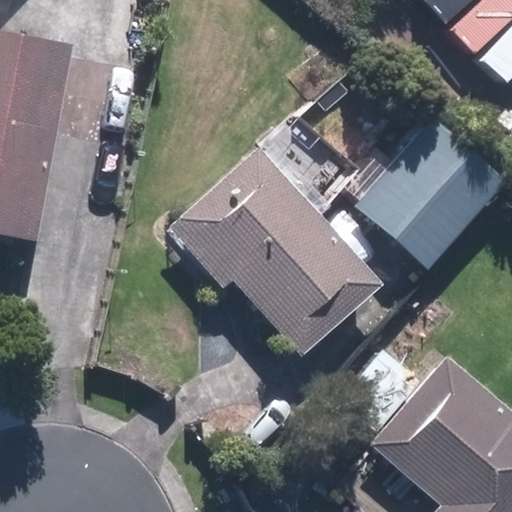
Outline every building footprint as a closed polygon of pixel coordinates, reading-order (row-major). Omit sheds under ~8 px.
[(0,247),(17,250),(51,53),(0,43),(0,247)] [(332,214),(404,278),(415,266),(421,271),(472,214),(465,208),(481,190),(409,127),(332,214)] [(229,279),(298,354),(380,280),(257,146),(168,226),(222,285),(229,279)] [(393,334),(416,353),(446,320),(422,299),(393,334)] [(511,511),(511,443),(428,371),(360,450),(430,511),(429,511),(511,511)]
